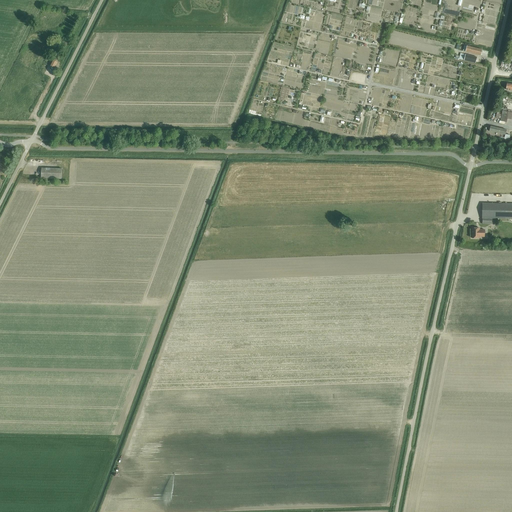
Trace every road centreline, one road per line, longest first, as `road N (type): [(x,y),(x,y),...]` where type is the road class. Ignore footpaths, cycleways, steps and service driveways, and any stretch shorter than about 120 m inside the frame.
road 1 (unclassified): [(396,511),(509,0)]
road 2 (unclassified): [(0,203),(102,0)]
